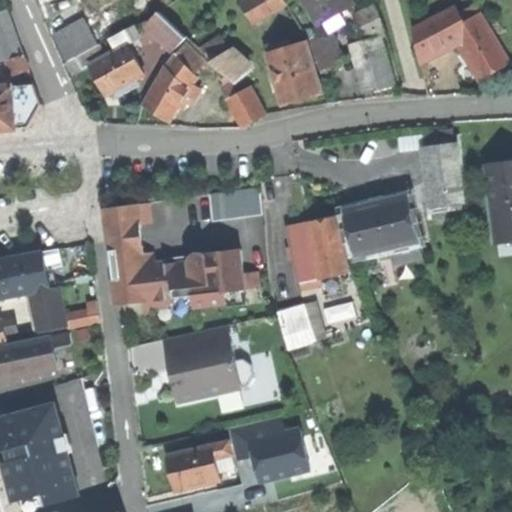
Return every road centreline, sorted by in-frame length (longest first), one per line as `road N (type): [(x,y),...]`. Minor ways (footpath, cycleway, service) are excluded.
road 1 (residential): [(90,139),(245,140),(351,116),(511,104)]
road 2 (residential): [(132,492),(90,139)]
road 3 (residential): [(15,0),(77,136)]
